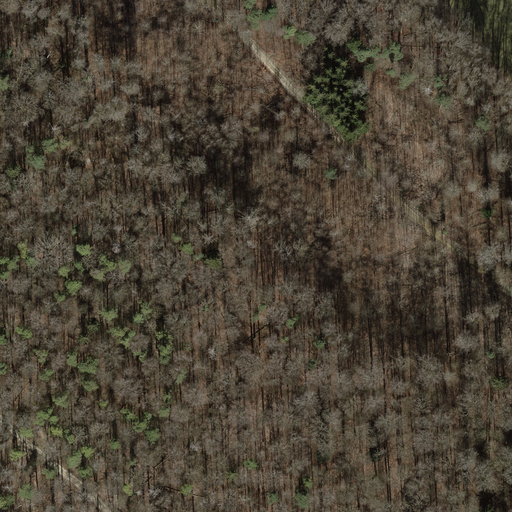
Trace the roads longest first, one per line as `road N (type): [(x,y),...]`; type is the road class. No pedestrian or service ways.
road 1 (track): [(511,296),(384,188),(213,0)]
road 2 (track): [(117,511),(0,420)]
